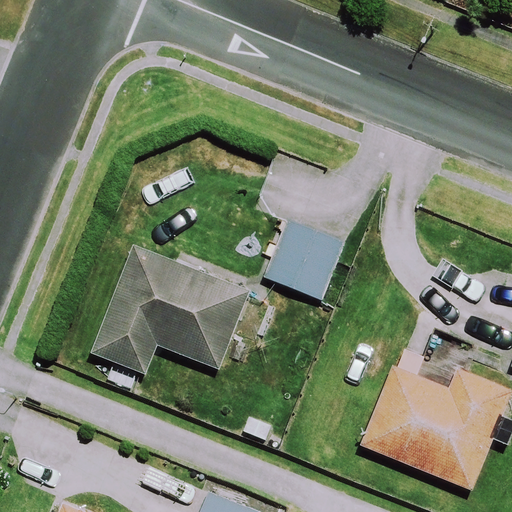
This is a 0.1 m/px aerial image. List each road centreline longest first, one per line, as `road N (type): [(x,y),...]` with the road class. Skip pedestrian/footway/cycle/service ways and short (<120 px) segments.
road 1 (residential): [(511,133),(180,0)]
road 2 (residential): [(0,211),(87,0)]
